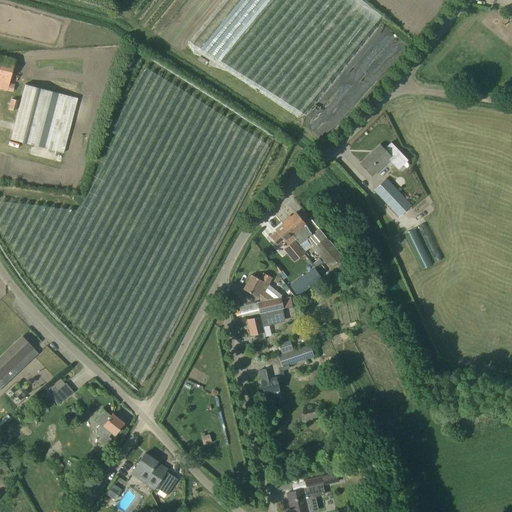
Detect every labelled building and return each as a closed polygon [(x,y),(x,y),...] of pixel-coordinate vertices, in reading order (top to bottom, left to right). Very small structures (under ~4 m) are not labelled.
[(0,88),(13,92),(15,84),(9,83),(13,69),(15,59),(0,55),(0,88)] [(132,94),(128,101),(134,101),(134,99),(137,95),(139,96),(150,96),(157,100),(157,97),(181,97),(184,99),(185,103),(191,102),(194,97),(145,69),(136,84),(136,88),(132,95),(132,94)] [(11,138),(78,156),(93,102),(26,83),(11,138)] [(11,98),(8,109),(15,111),(18,100),(11,98)] [(246,183),(270,147),(216,111),(212,116),(224,124),(220,130),(227,134),(224,139),(240,149),(236,156),(243,160),(238,167),(241,169),(238,174),(242,177),(240,180),(246,183)] [(379,145),(360,164),(372,175),(391,157),(379,145)] [(399,217),(411,206),(386,179),(374,190),(399,217)] [(59,216),(60,207),(0,200),(0,224),(3,228),(7,229),(6,235),(9,239),(13,236),(11,234),(14,231),(19,237),(19,232),(25,227),(28,230),(31,231),(34,235),(39,231),(48,232),(49,224),(59,216)] [(311,233),(309,231),(305,224),(295,212),(282,224),(292,235),(299,244),(304,240),(311,233)] [(288,245),(283,249),(294,262),(304,253),(298,246),(299,244),(292,235),(282,224),(275,230),(276,231),(270,237),(277,245),(283,240),(288,245)] [(330,268),(336,262),(337,264),(326,272),(330,277),(347,263),(325,237),(313,247),(330,268)] [(314,268),(289,284),(297,296),(322,279),(314,268)] [(292,306),(290,295),(281,297),(280,296),(275,297),(265,289),(271,277),(263,273),(260,280),(251,275),(243,289),(262,299),(261,301),(257,301),(259,312),(292,306)] [(286,316),(285,308),(279,310),(279,312),(269,314),(270,314),(247,319),(250,335),(263,332),(262,325),(282,321),(281,317),(286,316)] [(0,389),(17,373),(12,368),(33,348),(22,336),(0,357),(0,389)] [(290,340),(278,344),(281,353),(292,349),(290,340)] [(306,358),(303,348),(278,356),(282,367),(306,358)] [(271,368),(266,369),(259,371),(261,380),(264,394),(265,393),(267,400),(280,397),(275,377),(279,376),(277,367),(271,368)] [(66,383),(65,383),(60,377),(45,389),(58,405),(74,392),(66,383)] [(14,384),(4,393),(17,407),(27,398),(14,384)] [(115,435),(124,423),(112,414),(111,416),(102,409),(93,421),(99,425),(96,429),(96,434),(100,437),(97,441),(105,447),(111,439),(108,437),(112,432),(115,435)] [(373,425),(368,428),(359,432),(366,446),(380,440),(373,425)] [(154,489),(155,487),(166,495),(177,479),(165,471),(167,469),(156,462),(157,462),(144,453),(131,473),(154,489)] [(364,465),(362,466),(365,475),(368,474),(377,471),(374,462),(364,465)] [(302,489),(287,493),(290,511),(307,511),(304,499),(306,498),(325,494),(323,485),(338,481),(336,473),(305,481),(307,488),(302,489)] [(121,489),(113,484),(106,494),(114,500),(121,489)]
